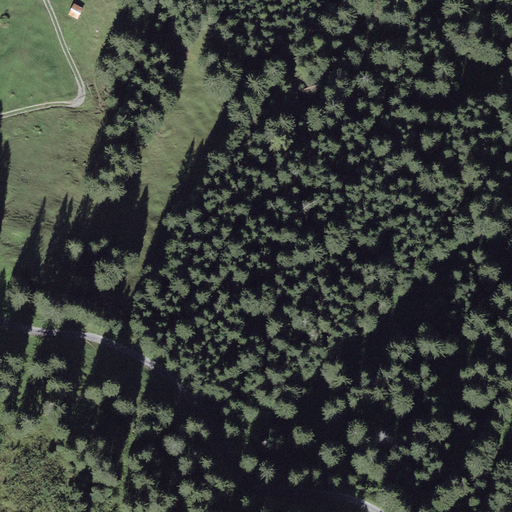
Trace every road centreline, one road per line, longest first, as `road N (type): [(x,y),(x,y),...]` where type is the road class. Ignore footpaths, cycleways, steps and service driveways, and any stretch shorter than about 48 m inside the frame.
road 1 (track): [(0,315),(136,353),(172,382),(257,480),(375,511)]
road 2 (track): [(0,116),(81,96),(46,0)]
